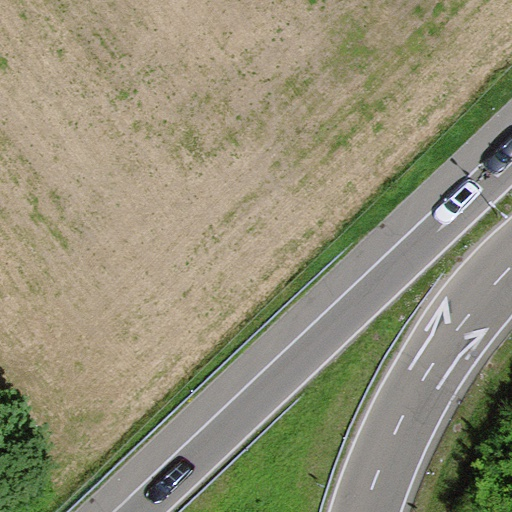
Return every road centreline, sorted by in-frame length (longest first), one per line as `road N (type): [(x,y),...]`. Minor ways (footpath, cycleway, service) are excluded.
road 1 (motorway): [(511,163),(143,511)]
road 2 (motorway): [(365,511),(429,371),(511,267)]
